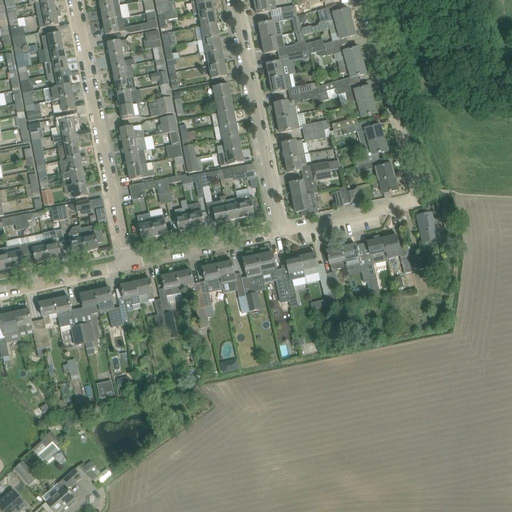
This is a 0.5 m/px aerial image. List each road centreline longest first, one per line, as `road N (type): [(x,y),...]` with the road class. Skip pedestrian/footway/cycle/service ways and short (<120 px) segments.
road 1 (residential): [(283,232),(416,199),(365,0)]
road 2 (residential): [(128,265),(74,0)]
road 3 (residential): [(283,232),(234,0)]
road 4 (residential): [(128,265),(283,232)]
road 5 (residential): [(0,292),(128,265)]
